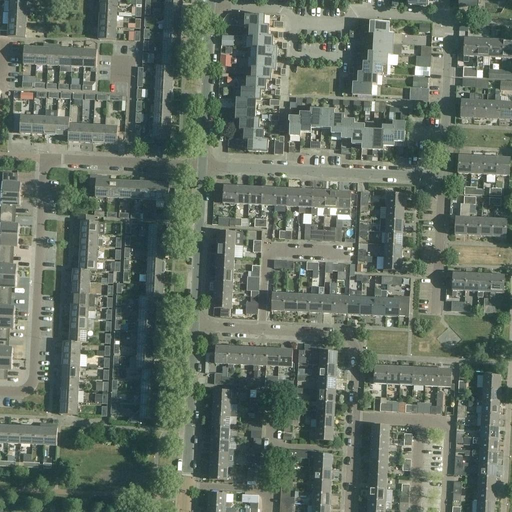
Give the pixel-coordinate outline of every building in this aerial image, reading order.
[(183,8),(183,0),(165,0),(165,7),(183,8)] [(479,9),(479,0),(459,0),(459,8),(479,9)] [(27,3),(27,2),(10,1),(9,13),(27,14),(27,10),(30,10),(30,3),(27,3)] [(117,17),(118,5),(100,4),(100,9),(97,8),(97,15),(100,15),(100,16),(117,17)] [(183,20),(183,8),(165,7),(165,19),(183,20)] [(26,26),(27,14),(9,13),(9,25),(26,26)] [(100,16),(99,28),(117,29),(117,17),(100,16)] [(245,27),(250,27),(265,28),(265,26),(265,16),(260,16),(260,17),(246,16),(245,27)] [(182,32),(183,20),(165,19),(164,31),(182,32)] [(370,36),(374,36),(374,34),(390,35),(390,24),(370,23),(370,36)] [(26,26),(9,25),(8,33),(0,32),(0,35),(0,37),(26,39),(26,38),(26,26)] [(270,26),(265,26),(265,28),(250,27),(249,38),(254,38),(269,38),(269,37),(270,26)] [(116,41),(117,29),(99,28),(99,40),(98,40),(116,41)] [(181,44),(182,32),(164,31),(164,43),(181,44)] [(374,34),(374,36),(374,44),(394,45),(394,35),(390,35),(374,34)] [(253,48),(258,49),(258,48),(273,49),(273,48),(274,37),(269,37),(269,38),(254,38),(253,48)] [(465,40),(464,63),(469,63),(469,58),(477,58),(478,40),(465,40)] [(490,59),(491,41),(478,40),(477,58),(477,69),(477,72),(482,73),(483,59),(490,59)] [(511,59),(511,40),(509,40),(508,42),(503,41),(502,59),(502,67),(508,67),(508,60),(511,59)] [(502,59),(503,41),(491,41),(490,59),(502,59)] [(181,56),(181,44),(164,43),(163,55),(181,56)] [(374,44),(373,53),(373,55),(389,56),(388,56),(393,56),(394,45),(374,44)] [(50,49),(49,49),(48,67),(60,67),(61,50),(56,49),(56,46),(50,46),(50,49)] [(36,66),(37,48),(25,48),(24,48),(24,66),(31,66),(30,72),(35,72),(35,66),(36,66)] [(49,49),(37,48),(36,66),(48,67),(49,49)] [(258,49),(257,59),(277,60),(278,48),(273,48),(273,49),(258,48),(258,49)] [(60,67),(72,68),(73,50),(61,50),(60,67)] [(85,51),(73,50),(72,68),(84,68),(85,51)] [(97,51),(85,51),(84,68),(96,69),(97,51)] [(222,65),(233,65),(233,53),(222,53),(222,65)] [(369,53),(368,64),(368,65),(383,66),(388,67),(388,56),(389,56),(373,55),(373,53),(369,53)] [(174,68),(180,69),(181,56),(163,55),(162,67),(174,68)] [(257,59),(257,69),(272,70),(272,72),(277,72),(277,60),(257,59)] [(383,77),(383,66),(368,65),(368,64),(364,63),(363,74),(363,75),(378,76),(383,77)] [(174,80),(174,68),(162,67),(156,66),(156,79),(174,80)] [(271,82),(272,72),(272,70),(257,69),(252,68),(252,79),(267,80),(267,82),(271,82)] [(476,79),(477,72),(477,69),(464,68),(463,78),(476,79)] [(489,71),(489,73),(489,79),(488,78),(488,80),(501,81),(502,72),(489,71)] [(511,72),(502,72),(501,81),(511,81),(511,72)] [(377,87),(378,76),(363,75),(363,74),(358,73),(358,83),(358,85),(373,86),(373,87),(377,87)] [(23,77),(23,88),(32,89),(32,84),(32,78),(23,77)] [(173,92),(174,80),(156,79),(155,91),(173,92)] [(266,92),(267,82),(267,80),(252,79),(247,79),(247,89),(262,90),(262,92),(266,92)] [(470,88),(476,89),(476,81),(470,81),(463,80),(463,88),(470,88)] [(511,81),(500,82),(500,91),(511,91),(511,81)] [(372,97),(373,87),(373,86),(358,85),(358,83),(353,83),(353,96),(372,97)] [(261,102),(262,92),(262,90),(247,89),(242,89),(241,99),(241,100),(257,100),(256,102),(261,102)] [(172,104),(173,92),(155,91),(154,103),(172,104)] [(23,92),(22,102),(34,102),(35,93),(23,92)] [(462,101),(461,119),(474,120),(475,102),(475,95),(470,95),(470,102),(462,101)] [(482,102),(475,102),(474,120),(487,120),(487,102),(488,96),(482,95),(482,102)] [(495,95),(495,103),(487,102),(487,120),(499,121),(500,97),(501,97),(501,95),(495,95)] [(120,98),(120,97),(110,97),(110,102),(120,102),(119,112),(125,112),(126,98),(120,98)] [(507,97),(501,97),(500,97),(499,121),(511,121),(511,103),(507,103),(507,97)] [(256,111),(256,102),(257,100),(241,100),(241,99),(237,99),(236,110),(256,111)] [(154,115),(172,116),(172,104),(154,103),(154,115)] [(312,129),(322,130),(323,110),(311,109),(311,114),(312,114),(311,129),(312,129)] [(236,120),(240,121),(240,120),(256,121),(256,120),(256,111),(236,110),(236,120)] [(335,110),(323,110),(322,130),(332,130),(333,115),(335,115),(335,110)] [(19,134),(32,135),(33,117),(26,117),(26,113),(23,113),(23,117),(21,117),(21,120),(15,120),(14,127),(20,127),(20,134),(19,134)] [(300,113),(300,118),(302,118),(301,134),(312,134),(312,129),(311,129),(312,114),(311,114),(300,113)] [(406,123),(405,123),(406,114),(401,114),(400,123),(393,123),(393,128),(395,128),(394,143),(405,143),(406,123)] [(171,128),(172,116),(154,115),(153,127),(171,128)] [(345,116),(335,115),(333,115),(332,130),(332,135),(342,135),(343,120),(345,120),(345,116)] [(46,118),(33,117),(32,135),(45,135),(46,118)] [(58,119),(46,118),(45,135),(57,136),(58,119)] [(300,118),(290,118),(289,123),(291,123),(290,138),(301,138),(301,134),(302,118),(300,118)] [(70,119),(58,119),(57,136),(69,137),(70,125),(70,119)] [(260,120),(256,120),(256,121),(240,120),(240,121),(240,131),(245,131),(260,132),(260,130),(260,120)] [(342,135),(342,140),(352,141),(353,125),(355,126),(355,121),(345,120),(343,120),(342,135)] [(82,126),(70,125),(69,137),(68,143),(69,143),(81,143),(82,126)] [(365,126),(355,126),(353,125),(352,141),(352,145),(362,146),(363,146),(363,130),(365,130),(365,126)] [(82,126),(81,143),(93,144),(94,126),(82,126)] [(94,126),(93,144),(105,145),(106,127),(94,126)] [(106,127),(105,145),(118,145),(117,145),(118,127),(106,127)] [(153,127),(153,132),(141,143),(140,143),(140,144),(154,144),(154,140),(171,141),(171,128),(153,127)] [(383,127),(382,131),(384,131),(383,147),(394,148),(394,143),(395,128),(393,128),(383,127)] [(244,142),(249,142),(264,143),(264,141),(264,130),(260,130),(260,132),(245,131),(244,142)] [(362,150),(373,151),(374,131),(365,130),(363,130),(363,146),(362,146),(362,150)] [(382,131),(374,131),(373,151),(383,151),(383,147),(384,131),(382,131)] [(269,141),(264,141),(264,143),(249,142),(248,152),(268,153),(269,144),(269,141)] [(275,142),(274,156),(283,156),(284,144),(279,144),(279,142),(275,142)] [(458,174),(471,175),(472,157),(459,157),(458,174)] [(485,158),(472,157),(471,175),(484,176),(485,158)] [(485,158),(484,176),(496,176),(497,158),(485,158)] [(510,159),(497,158),(496,176),(510,177),(510,159)] [(2,194),(21,195),(21,184),(15,184),(16,175),(18,175),(18,174),(3,173),(2,194)] [(109,181),(109,178),(90,177),(90,192),(96,192),(96,198),(108,199),(109,181)] [(144,201),(145,179),(140,179),(140,183),(133,182),(132,200),(144,201)] [(157,180),(145,179),(144,201),(156,201),(157,184),(157,180)] [(121,182),(109,181),(108,199),(120,199),(121,182)] [(133,182),(121,182),(120,199),(132,200),(133,182)] [(157,184),(156,201),(168,202),(169,184),(157,184)] [(223,205),(236,205),(237,187),(224,186),(223,205)] [(237,187),(236,205),(249,206),(250,188),(237,187)] [(249,206),(261,207),(262,188),(250,188),(249,206)] [(275,189),(262,188),(261,207),(274,207),(275,189)] [(274,207),(287,208),(288,190),(275,189),(274,207)] [(300,190),(288,190),(287,208),(299,208),(300,190)] [(313,191),(300,190),(299,208),(299,214),(305,214),(305,209),(312,209),(313,191)] [(318,210),(324,210),(325,210),(326,191),(313,191),(312,209),(312,216),(318,216),(318,210)] [(338,192),(326,191),(325,210),(324,210),(324,216),(330,216),(330,210),(337,210),(338,192)] [(337,216),(350,216),(351,193),(338,192),(337,210),(337,216)] [(2,194),(1,215),(14,216),(14,206),(20,206),(21,195),(2,194)] [(369,194),(361,194),(360,206),(368,207),(369,194)] [(387,195),(386,208),(405,209),(405,196),(387,195)] [(147,203),(148,214),(156,213),(156,202),(147,203)] [(455,236),(468,237),(469,219),(470,206),(464,205),(461,205),(460,219),(456,218),(455,236)] [(405,209),(386,208),(386,220),(404,221),(405,209)] [(13,225),(14,216),(1,215),(0,234),(0,235),(19,236),(19,225),(13,225)] [(78,216),(77,234),(99,236),(100,223),(94,223),(94,216),(78,216)] [(243,217),(242,228),(251,228),(252,218),(243,217)] [(482,220),(469,219),(468,237),(481,237),(482,220)] [(386,220),(385,233),(403,234),(404,221),(386,220)] [(482,220),(481,237),(493,238),(494,220),(482,220)] [(507,221),(494,220),(493,238),(507,238),(507,221)] [(167,226),(149,226),(149,238),(167,239),(167,226)] [(217,245),(235,246),(236,233),(218,232),(217,245)] [(403,234),(385,233),(385,246),(403,247),(403,234)] [(99,236),(77,234),(77,239),(81,240),(81,247),(98,247),(102,248),(102,241),(99,241),(99,236)] [(0,235),(0,256),(11,257),(12,247),(18,248),(19,236),(0,235)] [(166,251),(167,239),(149,238),(148,250),(166,251)] [(235,246),(217,245),(217,258),(235,259),(235,246)] [(385,246),(384,258),(402,259),(403,247),(385,246)] [(98,247),(81,247),(80,259),(98,260),(98,247)] [(165,263),(166,251),(148,250),(148,262),(165,263)] [(0,256),(0,276),(17,278),(17,266),(11,266),(11,257),(0,256)] [(235,259),(217,258),(216,271),(234,271),(235,259)] [(401,272),(402,259),(384,258),(383,271),(401,272)] [(80,259),(79,271),(91,271),(91,272),(97,272),(98,260),(80,259)] [(165,275),(165,263),(148,262),(147,274),(165,275)] [(274,269),(287,270),(288,262),(275,262),(274,269)] [(90,284),(91,272),(91,271),(79,271),(73,270),(73,271),(73,283),(90,284)] [(234,271),(216,271),(215,283),(233,284),(234,271)] [(164,287),(165,275),(147,274),(146,286),(164,287)] [(457,292),(466,293),(466,274),(453,274),(452,297),(457,298),(457,292)] [(479,275),(466,274),(466,293),(478,293),(479,275)] [(479,275),(478,293),(477,298),(483,298),(483,293),(491,294),(492,275),(479,275)] [(504,294),(505,276),(492,275),(491,294),(490,301),(495,301),(496,294),(504,294)] [(17,278),(0,276),(0,297),(9,298),(10,288),(16,289),(17,278)] [(69,282),(68,294),(90,295),(90,284),(73,283),(69,282)] [(233,284),(215,283),(215,296),(233,297),(233,296),(233,284)] [(164,299),(164,287),(146,286),(146,298),(157,299),(164,299)] [(357,298),(349,298),(348,316),(361,316),(362,298),(362,292),(357,292),(357,298)] [(381,292),(381,299),(374,299),(373,317),(386,318),(387,299),(387,292),(381,292)] [(89,308),(90,295),(68,294),(68,307),(89,308)] [(273,294),(272,312),(285,313),(286,294),(273,294)] [(298,295),(286,294),(285,313),(298,313),(298,295)] [(311,296),(298,295),(298,313),(310,314),(311,296)] [(233,297),(215,296),(214,309),(221,309),(221,318),(230,318),(230,310),(232,310),(233,297)] [(311,296),(310,314),(323,314),(324,296),(311,296)] [(336,297),(324,296),(323,314),(335,315),(336,297)] [(0,297),(0,317),(15,319),(15,308),(9,307),(9,298),(0,297)] [(336,297),(335,315),(348,316),(349,298),(336,297)] [(394,300),(387,299),(386,318),(399,318),(399,317),(406,317),(406,318),(409,318),(410,298),(394,297),(394,300)] [(140,298),(139,310),(157,311),(157,299),(146,298),(140,298)] [(374,299),(362,298),(361,316),(373,317),(374,299)] [(465,305),(465,303),(452,302),(451,312),(465,313),(465,305)] [(258,304),(251,304),(246,303),(246,315),(258,316),(258,304)] [(89,319),(89,308),(68,307),(68,311),(70,312),(70,318),(89,319)] [(156,323),(157,311),(139,310),(139,322),(156,323)] [(14,330),(15,319),(0,317),(0,338),(7,339),(8,330),(14,330)] [(70,318),(69,331),(88,331),(89,319),(70,318)] [(156,335),(156,323),(139,322),(138,334),(156,335)] [(87,344),(88,331),(69,331),(69,343),(82,343),(81,344),(87,344)] [(155,347),(156,335),(138,334),(138,346),(155,347)] [(0,338),(0,359),(13,360),(13,349),(7,348),(7,339),(0,338)] [(81,355),(81,344),(82,343),(69,343),(64,342),(63,343),(64,343),(63,354),(81,355)] [(154,359),(155,347),(138,346),(137,358),(154,359)] [(228,365),(228,366),(229,347),(216,347),(215,365),(228,365)] [(228,366),(228,365),(228,368),(233,369),(234,366),(241,366),(242,348),(229,347),(228,366)] [(241,366),(254,367),(255,348),(242,348),(241,366)] [(259,367),(266,367),(267,349),(255,348),(254,367),(253,372),(259,372),(259,367)] [(279,368),(280,350),(267,349),(266,367),(279,368)] [(280,350),(279,368),(292,368),(293,351),(280,350)] [(320,352),(319,365),(338,366),(338,353),(320,352)] [(59,354),(59,366),(80,367),(81,355),(63,354),(63,355),(59,354)] [(154,371),(154,359),(137,358),(136,371),(142,371),(142,370),(154,371)] [(12,371),(13,360),(0,359),(0,380),(7,381),(7,380),(5,380),(6,371),(12,371)] [(337,379),(338,366),(319,365),(319,378),(337,379)] [(80,379),(80,367),(59,366),(58,378),(80,379)] [(374,385),(387,385),(388,367),(375,367),(374,385)] [(401,368),(388,367),(387,385),(400,386),(401,368)] [(414,369),(401,368),(400,386),(413,386),(414,369)] [(425,387),(426,369),(414,369),(413,386),(425,387)] [(439,370),(426,369),(425,387),(438,388),(439,370)] [(142,371),(142,383),(159,384),(160,371),(154,371),(142,370),(142,371)] [(451,389),(451,388),(452,370),(439,370),(438,388),(451,389)] [(228,386),(228,378),(222,378),(223,375),(216,374),(215,386),(228,386)] [(265,388),(272,388),(278,388),(278,381),(270,380),(270,376),(266,376),(265,388)] [(484,376),(483,389),(501,390),(502,377),(484,376)] [(79,391),(80,379),(58,378),(58,390),(79,391)] [(336,391),(337,379),(319,378),(318,390),(336,391)] [(159,396),(159,384),(142,383),(141,395),(159,396)] [(483,389),(483,401),(500,402),(501,390),(483,389)] [(61,395),(60,402),(78,403),(79,391),(58,390),(57,395),(61,395)] [(336,404),(336,391),(318,390),(317,403),(336,404)] [(214,391),(214,404),(231,405),(232,392),(214,391)] [(249,406),(263,407),(264,400),(264,394),(256,393),(256,399),(249,399),(249,406)] [(158,408),(159,396),(141,395),(141,407),(158,408)] [(500,402),(483,401),(477,401),(476,413),(478,414),(500,415),(500,402)] [(78,416),(78,403),(60,402),(60,415),(78,416)] [(293,408),(293,402),(285,402),(285,407),(285,413),(297,414),(297,408),(293,408)] [(317,416),(335,417),(336,404),(317,403),(317,408),(311,407),(311,415),(317,415),(317,416)] [(231,413),(231,405),(214,404),(213,417),(231,418),(231,417),(236,418),(236,413),(231,413)] [(263,414),(263,407),(249,406),(248,419),(255,419),(263,420),(263,414)] [(157,421),(158,408),(141,407),(140,411),(128,423),(127,423),(141,424),(141,419),(157,420),(157,421)] [(478,414),(477,426),(499,427),(500,415),(478,414)] [(334,429),(335,417),(317,416),(317,415),(311,415),(311,420),(317,421),(316,428),(334,429)] [(230,430),(231,418),(213,417),(212,429),(230,430)] [(251,432),(262,432),(263,420),(255,419),(255,427),(248,427),(248,432),(251,432)] [(45,446),(46,425),(41,425),(40,428),(33,428),(33,445),(45,446)] [(57,425),(46,425),(45,446),(56,446),(56,447),(57,447),(58,429),(57,429),(57,425)] [(468,426),(457,425),(456,438),(464,439),(464,433),(467,433),(468,426)] [(0,443),(8,444),(9,427),(0,426),(0,443)] [(372,426),(372,439),(389,440),(390,427),(372,426)] [(499,440),(499,427),(477,426),(477,429),(478,431),(481,431),(480,439),(499,440)] [(21,445),(21,428),(9,427),(8,444),(21,445)] [(33,428),(21,428),(21,445),(33,445),(33,428)] [(333,442),(334,429),(316,428),(316,441),(333,442)] [(230,437),(230,430),(212,429),(212,442),(229,443),(234,443),(234,439),(231,437),(230,437)] [(261,445),(262,432),(251,432),(251,438),(254,438),(254,444),(261,445)] [(480,451),(480,452),(498,453),(499,440),(480,439),(473,438),(473,444),(480,444),(480,451)] [(371,451),(389,452),(389,440),(372,439),(371,451)] [(229,450),(229,443),(212,442),(211,455),(229,456),(229,455),(234,456),(234,450),(229,450)] [(289,458),(309,459),(309,467),(314,468),(332,469),(333,456),(316,455),(316,452),(289,451),(289,458)] [(370,464),(388,465),(389,452),(371,451),(370,464)] [(479,457),(479,465),(497,465),(498,453),(480,452),(480,451),(473,451),(472,457),(479,457)] [(229,456),(211,455),(210,467),(228,468),(234,468),(234,463),(228,463),(229,456)] [(253,464),(252,470),(260,470),(261,456),(248,455),(248,463),(253,464)] [(463,464),(455,463),(455,475),(466,475),(466,471),(468,469),(468,463),(463,463),(463,464)] [(388,478),(388,465),(370,464),(370,477),(388,478)] [(478,477),(497,478),(497,465),(479,465),(478,477)] [(233,477),(228,476),(228,468),(210,467),(210,480),(227,481),(227,482),(233,483),(233,477)] [(290,467),(282,467),(282,479),(292,479),(293,473),(290,473),(290,467)] [(314,468),(314,481),(332,481),(334,480),(334,476),(332,474),(332,469),(314,468)] [(260,483),(260,470),(252,470),(244,469),(244,474),(248,474),(247,482),(260,483)] [(370,477),(369,489),(387,490),(388,478),(370,477)] [(478,477),(478,490),(496,491),(497,478),(478,477)] [(313,493),(331,494),(332,481),(314,481),(313,493)] [(387,497),(387,490),(369,489),(369,496),(368,502),(386,503),(387,497)] [(461,501),(461,489),(454,489),(453,500),(461,501)] [(496,491),(478,490),(477,502),(495,503),(496,491)] [(289,492),(289,493),(281,493),(281,504),(294,505),(295,498),(298,498),(299,492),(289,492)] [(313,493),(312,506),(331,507),(331,494),(313,493)] [(209,494),(208,507),(226,508),(232,509),(232,504),(226,503),(227,495),(209,494)] [(251,509),(258,510),(259,497),(246,496),(246,502),(251,502),(251,509)] [(386,510),(386,503),(368,502),(367,511),(391,511),(391,510),(386,510)] [(477,502),(476,511),(494,511),(495,503),(477,502)]
